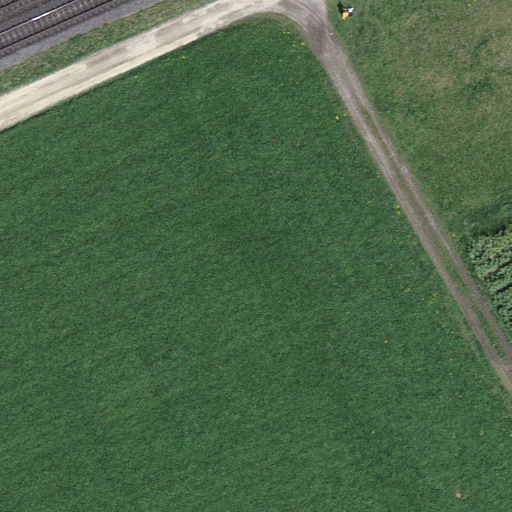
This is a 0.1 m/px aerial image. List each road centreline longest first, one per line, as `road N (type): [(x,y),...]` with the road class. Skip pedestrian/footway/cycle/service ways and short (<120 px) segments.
road 1 (track): [(343,0),(511,296)]
road 2 (track): [(291,0),(0,127)]
